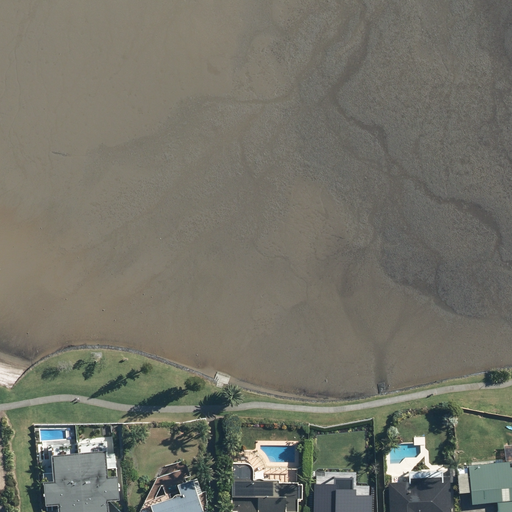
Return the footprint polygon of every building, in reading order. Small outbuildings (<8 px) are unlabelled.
[(57,503),(57,511),(109,511),(108,497),(120,496),(118,473),(108,474),(105,446),(51,451),(54,479),(44,480),(47,504),(57,503)] [(510,458),(469,463),(473,503),(497,501),(497,511),(511,511),(511,464),(511,465),(510,458)] [(256,476),(254,477),(254,469),(253,466),(252,463),(249,461),(246,461),(232,461),(231,510),(237,510),(236,511),(286,511),(287,510),(298,510),(299,497),(303,497),(303,482),(299,482),(299,480),(280,480),(280,478),(264,477),(262,476),(259,476),(256,476)] [(410,480),(388,481),(389,511),(451,511),(450,475),(409,476),(410,480)] [(204,511),(204,510),(193,476),(178,481),(181,492),(151,502),(153,511),(204,511)] [(315,481),(313,511),(368,511),(369,488),(345,487),(345,482),(315,481)]
